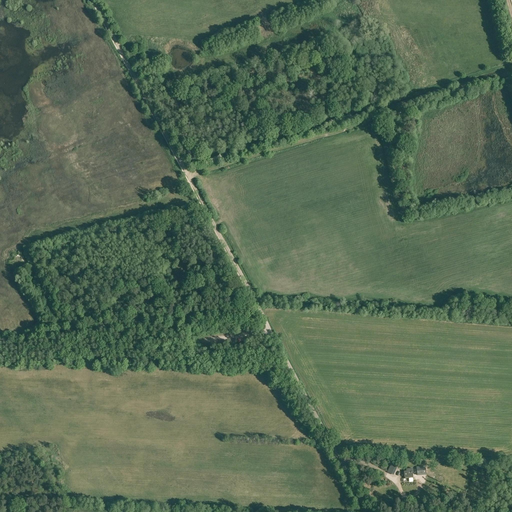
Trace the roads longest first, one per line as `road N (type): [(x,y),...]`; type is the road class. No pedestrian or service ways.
road 1 (track): [(188,175),(511,72)]
road 2 (unclassified): [(367,511),(257,306)]
road 3 (track): [(59,332),(257,306)]
road 4 (track): [(187,173),(94,0)]
road 5 (track): [(257,306),(188,175)]
